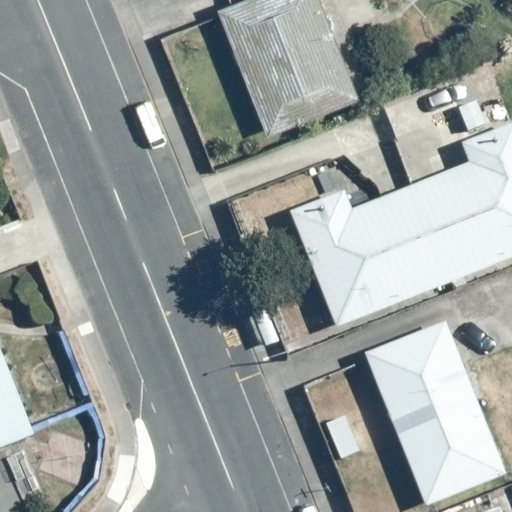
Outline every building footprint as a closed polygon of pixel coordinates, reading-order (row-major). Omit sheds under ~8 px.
[(349,0),(238,0),(271,85),(368,49),(349,0)] [(511,91),(296,178),(334,274),(511,203),(511,91)] [(511,412),(463,273),(373,304),(424,450),(511,419),(511,412)] [(4,276),(0,277),(0,398),(43,383),(4,276)] [(511,511),(511,482),(499,452),(417,487),(427,511),(511,511)]
